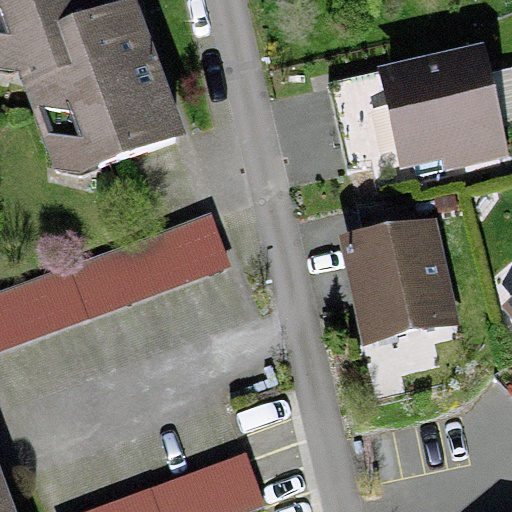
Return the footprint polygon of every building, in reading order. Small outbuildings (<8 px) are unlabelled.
[(99,30),(87,0),(0,0),(0,49),(16,53),(50,147),(88,156),(93,172),(174,142),(129,19),(99,30)] [(389,85),(404,153),(447,144),(451,157),(457,162),(498,153),(477,65),(389,85)] [(0,345),(225,263),(209,219),(0,295),(0,345)] [(437,281),(425,234),(349,252),(370,341),(438,325),(430,293),(437,281)] [(246,465),(117,511),(253,511),(262,509),(246,465)]
